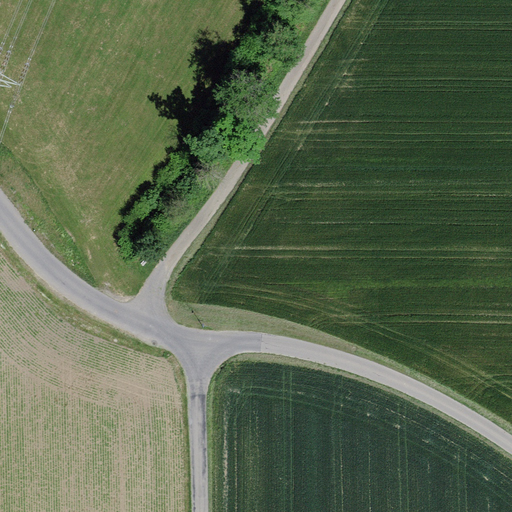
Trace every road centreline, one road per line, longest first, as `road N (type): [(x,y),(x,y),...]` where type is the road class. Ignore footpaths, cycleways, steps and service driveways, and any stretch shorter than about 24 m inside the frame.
road 1 (track): [(144,323),(172,253),(234,174),(341,0)]
road 2 (residential): [(511,444),(422,391),(344,359),(269,341),(201,341)]
road 3 (residential): [(201,341),(72,292),(0,216)]
road 4 (residential): [(200,511),(201,341)]
